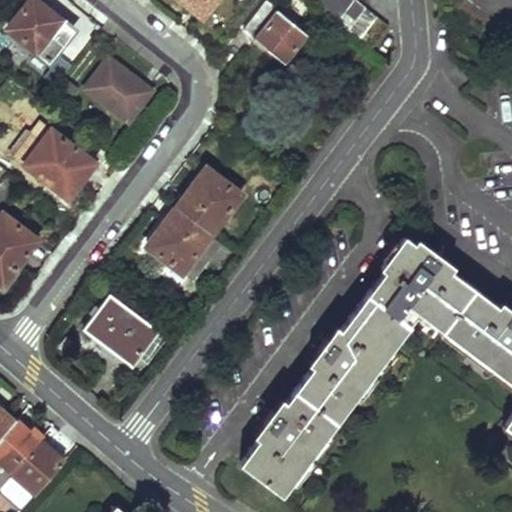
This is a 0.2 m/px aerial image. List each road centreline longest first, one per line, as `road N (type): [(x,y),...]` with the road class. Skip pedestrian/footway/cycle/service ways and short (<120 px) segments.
road 1 (residential): [(411,0),(416,39),(408,71),(118,450)]
road 2 (residential): [(9,351),(192,109),(196,85),(185,63),(108,0)]
road 3 (residential): [(9,351),(118,450)]
